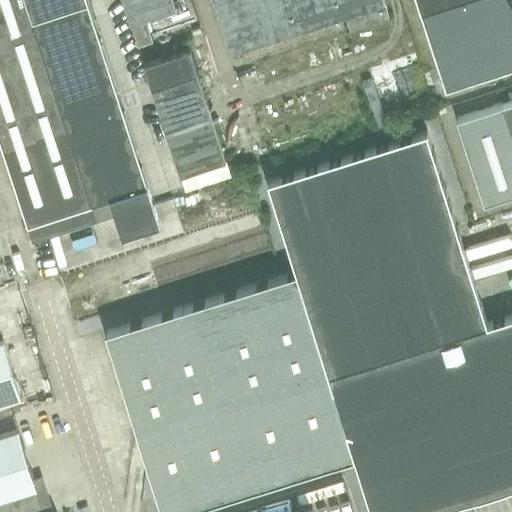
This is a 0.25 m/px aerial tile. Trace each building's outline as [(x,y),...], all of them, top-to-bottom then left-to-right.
[(0,0),(0,138),(27,220),(33,239),(97,218),(115,212),(122,235),(160,223),(154,204),(142,166),(87,0),(0,0)] [(177,6),(174,0),(123,0),(139,44),(154,40),(146,16),(177,6)] [(215,0),(231,50),(346,12),(351,27),(390,15),(385,0),(215,0)] [(511,0),(418,0),(446,87),(511,65),(511,0)] [(190,48),(145,63),(187,191),(232,176),(190,48)] [(511,99),(503,102),(458,117),(485,201),(511,192),(511,99)] [(268,179),(297,270),(355,455),(373,511),(420,511),(511,483),(511,314),(487,322),(427,130),(268,179)] [(511,236),(485,245),(492,267),(511,259),(511,236)] [(172,511),(355,455),(297,270),(106,329),(163,511),(172,511)] [(0,340),(0,402),(21,396),(4,339),(0,340)] [(0,511),(50,511),(48,505),(51,504),(42,475),(34,478),(19,428),(0,434),(0,511)]
